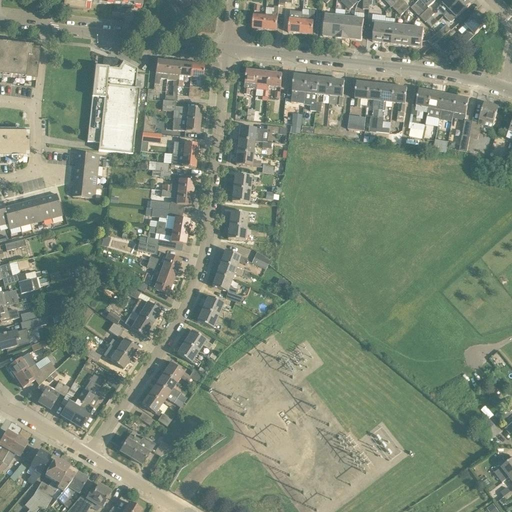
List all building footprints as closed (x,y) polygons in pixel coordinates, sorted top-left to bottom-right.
[(63,0),(63,7),(61,7),(61,8),(86,11),(86,10),(85,10),(85,3),(94,4),(94,2),(104,3),(104,5),(121,7),(121,5),(132,7),(132,8),(141,9),(142,0),(63,0)] [(174,0),(182,11),(192,3),(189,0),(174,0)] [(347,0),(343,0),(341,2),(349,11),(353,7),(347,0)] [(358,3),(361,0),(363,0),(363,10),(369,10),(368,0),(360,0),(358,2),(358,3)] [(396,12),(405,3),(401,0),(399,0),(392,8),(396,12)] [(437,0),(438,0),(437,0),(420,0),(421,0),(427,8),(436,0),(437,0)] [(446,0),(442,4),(437,10),(444,17),(461,0),(446,0)] [(452,23),(456,19),(470,5),(465,0),(461,0),(444,17),(449,23),(452,23)] [(400,17),(409,8),(405,3),(396,12),(400,17)] [(411,9),(419,18),(424,13),(415,5),(411,9)] [(278,18),(279,8),(274,8),(273,13),(271,13),(271,18),(265,18),(264,31),(277,32),(278,18)] [(290,15),(289,20),(288,33),(300,35),(302,16),(302,17),(295,16),(296,9),(291,9),(290,15)] [(428,9),(424,13),(419,18),(425,24),(434,15),(428,9)] [(312,36),(314,22),(315,12),(310,11),(309,17),(302,16),(300,35),(312,36)] [(455,55),(470,41),(475,36),(488,23),(478,13),(464,26),(468,30),(449,48),(455,55)] [(264,31),(265,18),(253,16),(252,30),(264,31)] [(333,38),(335,17),(325,16),(323,37),(333,38)] [(336,40),(342,41),(345,18),(335,17),(333,38),(336,39),(336,40)] [(345,18),(342,41),(348,41),(348,40),(352,41),(354,19),(345,18)] [(364,21),(354,19),(352,41),(361,42),(364,21)] [(373,43),(382,44),(385,25),(375,24),(374,29),(368,28),(367,41),(373,41),(373,43)] [(394,26),(385,25),(382,44),(392,45),(394,26)] [(401,46),(404,27),(394,26),(392,45),(401,46)] [(441,39),(450,31),(446,26),(437,34),(441,39)] [(413,28),(404,27),(401,46),(411,47),(413,28)] [(424,30),(413,28),(411,47),(421,49),(424,30)] [(431,47),(441,39),(437,34),(427,42),(431,47)] [(0,44),(0,77),(36,81),(40,50),(0,44)] [(166,80),(168,62),(156,61),(155,74),(156,75),(155,79),(154,79),(153,85),(158,85),(159,79),(166,80)] [(87,143),(99,144),(99,148),(98,152),(132,156),(139,90),(135,90),(137,70),(123,62),(119,70),(116,70),(95,67),(87,143)] [(179,64),(168,62),(166,80),(166,81),(173,81),(172,87),(177,88),(178,82),(178,77),(179,64)] [(190,78),(191,65),(179,64),(178,77),(190,78)] [(204,66),(191,65),(190,78),(202,80),(204,66)] [(256,90),(258,73),(246,71),(245,85),(245,89),(256,90)] [(268,92),(269,88),(270,74),(258,73),(256,90),(268,92)] [(270,74),(269,88),(281,89),(282,75),(270,74)] [(304,105),(306,78),(294,77),(292,93),(291,103),(304,105)] [(319,79),(306,78),(304,105),(304,106),(310,107),(310,112),(315,113),(316,104),(317,96),(319,79)] [(329,106),(332,81),(319,79),(317,96),(330,97),(329,106)] [(332,81),(329,106),(336,106),(341,107),(342,99),(343,99),(345,82),(332,81)] [(361,100),(367,101),(368,85),(356,84),(354,100),(355,100),(354,108),(360,109),(361,100)] [(380,103),(381,86),(368,85),(367,101),(374,102),(373,110),(374,110),(373,118),(370,118),(368,133),(375,134),(377,119),(379,111),(380,103)] [(375,134),(376,134),(388,135),(389,130),(382,130),(383,123),(384,120),(386,103),(392,104),(394,88),(381,86),(380,103),(379,111),(377,119),(375,134)] [(200,99),(201,89),(189,88),(188,98),(200,99)] [(402,123),(403,114),(404,106),(405,106),(407,89),(394,88),(392,104),(399,105),(398,113),(397,123),(402,123)] [(427,109),(430,93),(419,91),(415,107),(427,109)] [(439,120),(443,96),(430,93),(427,109),(428,110),(427,117),(439,120)] [(453,114),(456,98),(443,96),(439,120),(446,121),(446,118),(452,119),(453,114)] [(452,120),(464,122),(465,122),(465,121),(466,117),(469,100),(456,98),(453,114),(452,119),(452,120)] [(173,119),(200,122),(201,110),(187,109),(175,108),(175,103),(176,103),(164,102),(162,102),(162,112),(173,113),(173,119)] [(484,104),(479,121),(478,124),(472,122),(470,134),(469,138),(477,140),(481,127),(492,131),(493,126),(499,109),(484,104)] [(254,123),(255,111),(247,111),(246,122),(254,123)] [(154,135),(156,119),(144,117),(143,134),(148,134),(154,135)] [(199,134),(200,122),(173,119),(173,120),(172,132),(199,134)] [(465,121),(465,122),(464,122),(459,150),(466,152),(469,138),(470,134),(472,122),(465,121)] [(508,165),(511,160),(511,122),(508,132),(506,139),(511,141),(502,163),(508,165)] [(347,131),(363,132),(364,126),(348,124),(347,131)] [(301,127),(301,126),(293,125),(292,127),(292,134),(300,135),(301,127)] [(309,128),(302,127),(301,133),(313,135),(313,129),(309,128)] [(254,143),(262,144),(263,131),(256,131),(256,130),(239,128),(238,141),(254,143)] [(266,134),(285,136),(286,130),(267,128),(266,134)] [(423,132),(410,130),(409,138),(421,140),(423,132)] [(0,158),(29,158),(29,133),(0,133),(0,158)] [(142,144),(148,144),(160,145),(161,137),(143,135),(142,144)] [(435,140),(434,145),(433,151),(445,153),(446,147),(447,142),(435,140)] [(237,154),(253,155),(254,143),(238,141),(237,154)] [(178,156),(197,158),(198,146),(173,142),(172,148),(179,148),(178,156)] [(253,155),(237,154),(235,166),(252,168),(252,167),(260,168),(260,163),(252,162),(253,155)] [(98,157),(76,155),(75,165),(97,168),(98,157)] [(172,155),(171,161),(170,167),(195,170),(197,158),(178,156),(172,155)] [(145,162),(145,165),(139,164),(138,170),(148,171),(149,163),(145,162)] [(152,171),(160,172),(168,173),(169,165),(149,163),(148,171),(152,171)] [(74,176),(96,179),(97,168),(75,165),(74,176)] [(273,176),(274,175),(274,172),(274,167),(262,166),(262,174),(273,176)] [(171,173),(168,173),(160,172),(159,178),(159,179),(170,180),(171,173)] [(73,187),(95,190),(96,187),(96,179),(74,176),(73,187)] [(234,183),(251,185),(251,184),(258,185),(259,179),(252,178),(234,176),(234,183)] [(161,191),(193,195),(194,183),(178,181),(177,186),(170,186),(170,187),(162,186),(161,191)] [(233,190),(250,191),(251,185),(234,183),(233,190)] [(72,198),(94,201),(95,190),(73,187),(72,198)] [(232,196),(249,198),(250,191),(233,190),(232,196)] [(192,207),(193,195),(161,191),(161,192),(161,199),(176,200),(175,206),(192,207)] [(51,220),(62,218),(56,196),(46,198),(51,220)] [(249,198),(232,196),(231,203),(249,205),(249,204),(256,205),(257,200),(249,199),(249,198)] [(35,201),(41,223),(51,220),(46,198),(35,201)] [(25,204),(30,226),(41,223),(35,201),(25,204)] [(170,212),(171,205),(150,203),(149,210),(152,210),(170,212)] [(14,207),(20,229),(30,226),(25,204),(14,207)] [(9,231),(20,229),(14,207),(4,209),(8,225),(9,231)] [(151,218),(168,221),(170,212),(152,210),(151,218)] [(229,220),(247,222),(247,221),(255,222),(255,217),(248,216),(248,215),(230,213),(229,220)] [(172,231),(188,234),(190,222),(174,219),(172,231)] [(229,227),(246,229),(247,222),(229,220),(229,227)] [(228,234),(245,235),(246,229),(229,227),(228,234)] [(148,239),(146,245),(158,248),(173,251),(174,244),(186,246),(188,234),(172,231),(164,230),(156,228),(155,235),(170,238),(170,243),(148,239)] [(245,235),(228,234),(227,240),(245,242),(245,241),(252,242),(253,237),(245,236),(245,235)] [(111,240),(104,238),(102,246),(108,248),(111,240)] [(24,241),(4,246),(6,253),(25,247),(24,241)] [(158,248),(146,245),(139,243),(137,251),(156,256),(158,248)] [(220,264),(236,269),(238,263),(246,265),(248,260),(240,258),(241,257),(225,252),(220,264)] [(166,256),(160,253),(157,260),(150,257),(150,258),(148,262),(177,273),(181,262),(166,256)] [(256,253),(254,259),(268,265),(270,261),(256,253)] [(265,271),(268,265),(254,259),(251,265),(265,271)] [(173,284),(177,273),(148,262),(146,269),(159,273),(157,279),(173,284)] [(216,276),(231,282),(234,276),(241,279),(242,278),(250,281),(252,275),(244,272),(244,273),(236,269),(220,264),(216,276)] [(0,267),(0,281),(2,281),(4,287),(17,283),(25,281),(24,274),(12,278),(9,265),(0,267)] [(231,282),(216,276),(212,288),(228,293),(232,294),(230,301),(240,305),(243,298),(236,295),(237,290),(229,287),(231,282)] [(35,279),(30,280),(33,292),(38,291),(35,279)] [(148,289),(153,290),(168,296),(173,284),(157,279),(155,284),(151,282),(148,289)] [(289,285),(279,279),(276,286),(286,291),(289,285)] [(30,280),(25,281),(17,283),(21,295),(33,292),(30,280)] [(131,287),(143,294),(147,287),(134,281),(131,287)] [(146,303),(149,300),(129,289),(126,295),(138,302),(139,300),(146,304),(146,303)] [(11,306),(8,292),(0,294),(0,308),(5,308),(11,306)] [(230,308),(224,306),(224,305),(208,298),(205,304),(221,311),(222,310),(228,313),(230,308)] [(138,317),(152,326),(161,312),(146,303),(146,304),(139,300),(138,302),(135,306),(142,310),(138,317)] [(202,310),(218,317),(221,311),(205,304),(202,310)] [(12,311),(6,313),(5,308),(0,308),(0,321),(0,322),(1,324),(8,321),(19,319),(18,313),(17,312),(16,311),(14,311),(12,311)] [(84,324),(91,314),(83,308),(75,318),(84,324)] [(215,324),(218,317),(202,310),(199,317),(215,324)] [(34,313),(20,316),(22,323),(36,320),(34,313)] [(120,320),(110,313),(106,319),(113,324),(116,326),(120,320)] [(152,326),(138,317),(135,323),(127,319),(124,325),(131,329),(130,330),(144,339),(152,326)] [(215,324),(199,317),(197,323),(213,330),(214,330),(220,332),(222,328),(215,325),(215,324)] [(36,320),(22,323),(19,324),(22,333),(39,328),(37,320),(36,320)] [(123,331),(116,326),(113,324),(108,332),(118,339),(123,331)] [(16,341),(18,340),(16,332),(5,335),(2,335),(2,336),(0,336),(0,345),(1,351),(17,347),(16,341)] [(191,332),(188,338),(202,348),(203,347),(209,351),(212,347),(206,342),(191,332)] [(184,344),(199,353),(202,348),(188,338),(184,344)] [(124,340),(120,346),(116,351),(131,360),(138,349),(124,340)] [(45,348),(43,342),(31,347),(33,353),(45,348)] [(195,359),(199,353),(184,344),(180,349),(195,359)] [(90,352),(84,349),(81,354),(87,357),(90,352)] [(194,360),(195,359),(180,349),(176,355),(192,365),(192,364),(198,368),(201,364),(194,360)] [(97,364),(101,357),(91,351),(87,358),(97,364)] [(123,371),(131,360),(116,351),(109,362),(123,371)] [(35,365),(31,359),(30,360),(28,355),(21,360),(20,359),(8,368),(15,379),(35,365)] [(22,389),(34,381),(38,387),(46,379),(53,373),(55,371),(50,364),(39,372),(35,366),(35,365),(15,379),(22,389)] [(189,377),(184,374),(170,364),(163,375),(176,385),(180,379),(187,384),(191,379),(189,378),(189,377)] [(204,377),(207,373),(200,369),(197,373),(203,377),(204,377)] [(194,371),(189,378),(191,379),(198,384),(203,377),(194,371)] [(57,377),(53,373),(46,379),(50,383),(57,377)] [(115,390),(122,381),(113,375),(107,384),(115,390)] [(155,386),(182,406),(186,400),(180,395),(173,390),(176,385),(163,375),(155,386)] [(69,402),(71,397),(67,394),(65,398),(60,405),(65,408),(60,417),(70,424),(87,397),(89,394),(92,389),(94,385),(94,384),(98,379),(94,376),(84,391),(82,391),(74,405),(69,402)] [(37,403),(50,411),(59,395),(65,398),(67,394),(69,389),(59,383),(54,392),(46,387),(37,403)] [(67,394),(71,397),(78,386),(73,383),(69,389),(67,394)] [(162,406),(166,400),(180,409),(182,406),(155,386),(148,396),(162,406)] [(95,390),(92,389),(89,394),(87,397),(70,424),(81,430),(81,429),(86,432),(95,420),(89,417),(94,409),(89,406),(93,399),(97,401),(102,394),(97,392),(95,390)] [(141,406),(155,416),(155,415),(158,417),(161,413),(158,411),(162,406),(148,396),(141,406)] [(503,407),(509,414),(511,410),(511,409),(508,404),(503,407)] [(153,422),(142,414),(139,420),(150,427),(153,422)] [(166,428),(171,421),(162,415),(157,422),(166,428)] [(476,429),(488,443),(500,433),(488,420),(476,429)] [(6,432),(0,441),(0,462),(2,463),(16,438),(6,432)] [(131,459),(138,446),(141,441),(130,435),(127,440),(126,440),(123,444),(124,445),(120,453),(131,459)] [(0,474),(7,467),(8,467),(10,464),(9,463),(14,455),(20,458),(28,444),(16,438),(2,463),(0,462),(0,474)] [(138,446),(131,459),(142,466),(150,453),(155,446),(143,438),(141,441),(138,446)] [(175,451),(161,442),(154,454),(160,458),(175,451)] [(39,478),(51,459),(39,451),(30,467),(35,470),(34,473),(27,481),(32,486),(39,478)] [(504,473),(508,478),(511,475),(511,459),(501,468),(501,469),(495,474),(498,478),(504,473)] [(27,511),(35,511),(39,508),(43,511),(69,469),(54,460),(44,478),(51,482),(48,487),(41,483),(33,497),(24,507),(29,511),(27,511)] [(19,467),(15,473),(10,478),(15,482),(24,471),(19,467)] [(44,511),(57,490),(63,494),(70,485),(76,473),(69,469),(43,511),(44,511)] [(78,495),(88,480),(76,473),(70,485),(63,494),(57,500),(63,505),(67,500),(68,501),(71,496),(74,492),(78,495)] [(496,489),(492,484),(485,489),(489,495),(496,489)] [(81,497),(68,511),(87,511),(90,508),(96,511),(97,511),(100,508),(101,509),(102,508),(103,508),(106,503),(105,502),(110,493),(98,486),(94,493),(91,491),(86,499),(81,497)] [(510,493),(507,489),(500,494),(503,498),(510,493)] [(511,495),(510,493),(503,498),(507,503),(511,499),(511,495)] [(142,511),(128,503),(122,511),(120,511),(114,508),(110,511),(142,511)]
